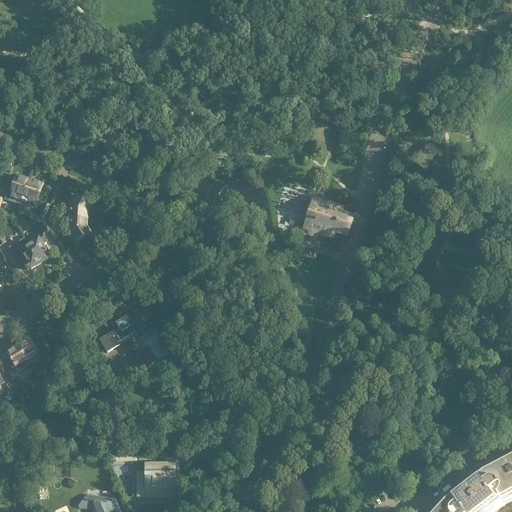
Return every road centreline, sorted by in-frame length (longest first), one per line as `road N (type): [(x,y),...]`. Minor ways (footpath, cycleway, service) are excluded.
road 1 (tertiary): [(230,511),(273,458),(329,339),(401,82),(443,0)]
road 2 (residential): [(0,327),(133,243),(140,230),(133,202),(106,175),(0,137)]
